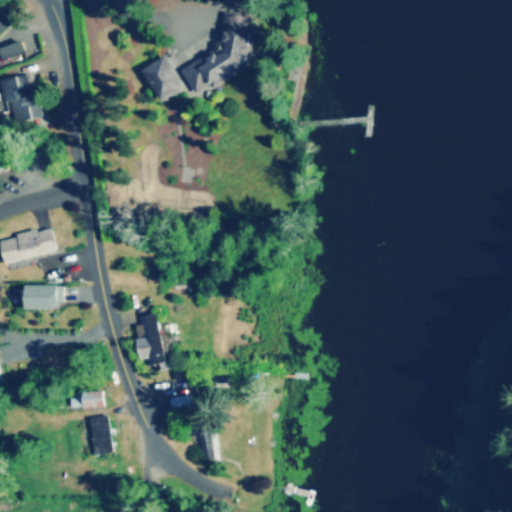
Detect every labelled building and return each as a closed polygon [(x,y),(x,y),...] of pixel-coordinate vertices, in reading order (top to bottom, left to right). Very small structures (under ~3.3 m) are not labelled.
[(0,34),(13,23),(0,9),(0,34)] [(260,19),(228,13),(221,53),(184,70),(196,96),(197,96),(251,72),(260,19)] [(146,69),(160,102),(185,91),(171,59),(146,69)] [(34,96),(31,76),(5,80),(12,126),(45,121),(41,95),(34,96)] [(0,175),(6,178),(18,154),(0,145),(0,175)] [(60,253),(55,229),(2,240),(7,265),(60,253)] [(78,302),(78,287),(28,287),(28,310),(65,311),(66,302),(78,302)] [(140,340),(143,366),(169,363),(162,314),(142,317),(145,339),(140,340)] [(174,398),(174,411),(195,411),(195,398),(174,398)] [(98,455),(116,453),(112,417),(94,419),(98,455)] [(203,435),(206,462),(220,460),(218,434),(213,435),(212,420),(191,422),(193,436),(203,435)]
